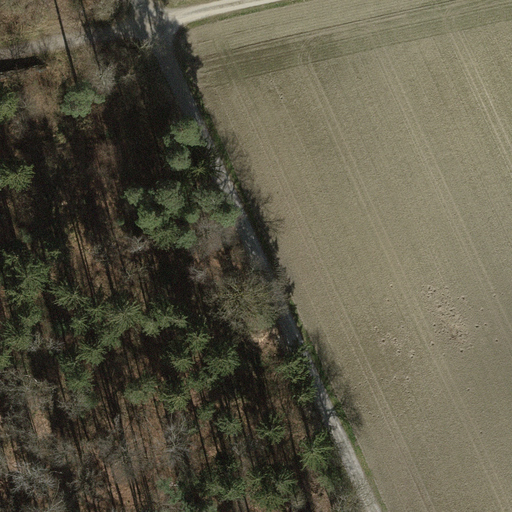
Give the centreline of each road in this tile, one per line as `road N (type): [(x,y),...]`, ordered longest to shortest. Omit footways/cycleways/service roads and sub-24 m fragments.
road 1 (track): [(141,0),(373,511)]
road 2 (track): [(0,52),(150,18)]
